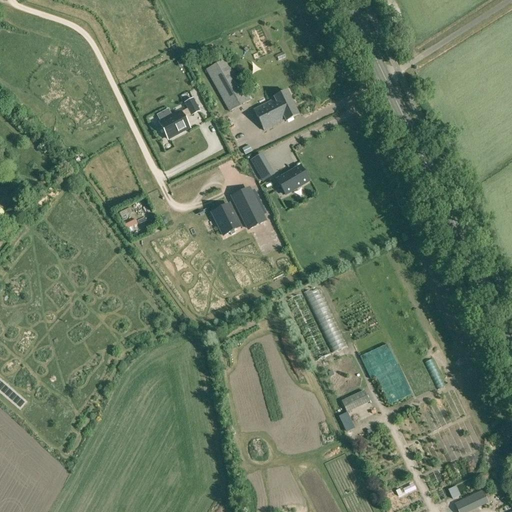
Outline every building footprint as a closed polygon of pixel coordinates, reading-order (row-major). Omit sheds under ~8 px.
[(229,112),(250,101),(227,59),(206,70),(229,112)] [(204,110),(214,106),(216,109),(221,107),(206,73),(191,80),(204,110)] [(285,122),(299,116),(287,92),(274,98),(274,100),(254,110),(264,131),(285,121),(285,122)] [(193,98),(184,103),(191,116),(200,112),(193,98)] [(181,111),(158,123),(168,141),(191,129),(181,111)] [(330,134),(337,144),(352,134),(339,115),(321,126),(327,136),(330,134)] [(358,142),(351,150),(357,156),(364,147),(358,142)] [(249,145),(242,149),(245,155),(252,151),(249,145)] [(306,146),(243,172),(247,183),(311,157),(306,146)] [(310,182),(300,165),(275,179),(286,197),(310,182)] [(248,231),(267,222),(249,187),(230,197),(248,231)] [(230,204),(210,213),(222,237),(242,228),(230,204)] [(336,353),(351,348),(348,340),(333,344),(336,353)] [(330,357),(327,344),(315,346),(318,360),(330,357)] [(342,402),(347,413),(352,411),(347,399),(342,402)] [(452,500),(461,497),(456,487),(448,490),(452,500)]
